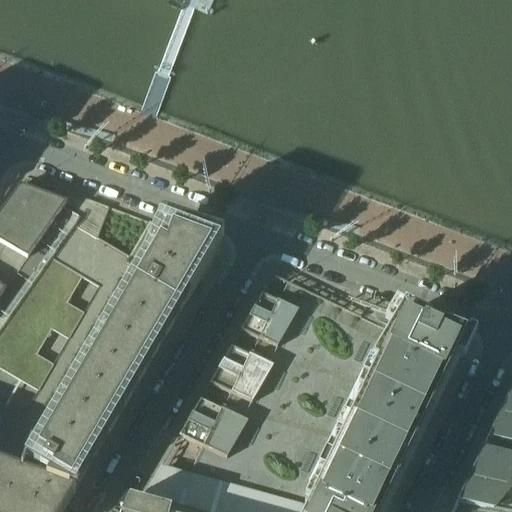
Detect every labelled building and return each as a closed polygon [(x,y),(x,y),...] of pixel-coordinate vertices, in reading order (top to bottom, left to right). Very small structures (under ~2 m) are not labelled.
[(19,187),(7,205),(53,224),(66,205),(19,187)] [(7,205),(0,214),(0,225),(40,242),(53,224),(7,205)] [(0,225),(0,249),(27,261),(40,242),(0,225)] [(0,511),(65,511),(201,280),(218,251),(149,225),(128,259),(129,260),(125,266),(138,274),(33,454),(30,453),(24,469),(39,478),(37,482),(0,468),(0,511)] [(0,249),(0,299),(27,261),(0,249)] [(126,501),(121,511),(386,511),(460,358),(464,350),(465,348),(466,345),(459,342),(456,341),(455,340),(447,337),(445,337),(437,334),(400,319),(400,321),(352,303),(350,307),(347,314),(340,311),(286,286),(277,304),(276,304),(261,296),(239,333),(257,341),(251,354),(249,359),(239,354),(230,349),(208,386),(210,387),(219,391),(229,396),(223,409),(221,413),(210,408),(200,403),(199,402),(177,439),(179,439),(201,450),(188,476),(186,481),(170,477),(166,493),(149,488),(139,505),(126,501)] [(511,511),(511,387),(452,511),(511,511)]
